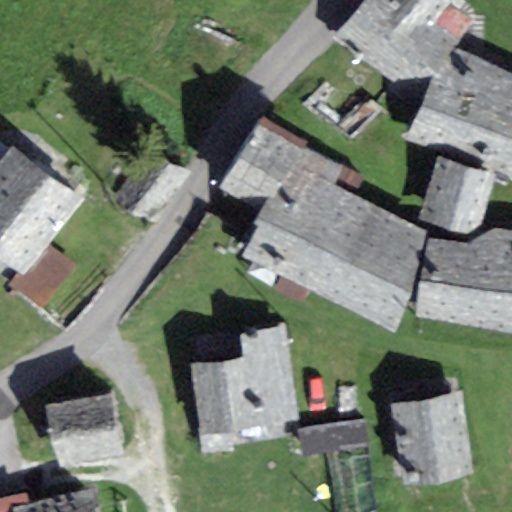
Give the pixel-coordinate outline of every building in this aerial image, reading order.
[(471,18),(449,0),(362,0),(336,31),(421,99),(432,76),(453,49),(471,18)] [(511,179),(511,77),(453,49),(432,76),(421,99),(404,138),(511,180),(511,179)] [(395,332),(427,232),(353,196),(362,179),(301,147),(306,141),(262,117),(218,188),(258,208),(251,221),(258,228),(241,256),(395,332)] [(48,246),(83,202),(13,147),(0,162),(0,260),(15,273),(23,279),(48,246)] [(113,202),(152,228),(189,173),(150,147),(113,202)] [(493,177),(436,159),(417,220),(473,238),(493,177)] [(468,245),(426,240),(426,244),(414,317),(511,334),(511,231),(493,229),(468,245)] [(74,266),(48,246),(23,279),(15,273),(7,284),(40,309),(74,266)] [(242,357),(190,364),(200,438),(297,424),(283,327),(239,333),(242,357)] [(476,475),(462,393),(388,405),(402,487),(476,475)] [(115,395),(43,406),(51,462),(124,450),(115,395)] [(368,421),(307,438),(314,464),(375,447),(368,421)] [(27,504),(13,507),(13,511),(98,511),(94,490),(27,504)] [(25,493),(0,498),(0,511),(13,511),(13,507),(27,504),(25,493)]
